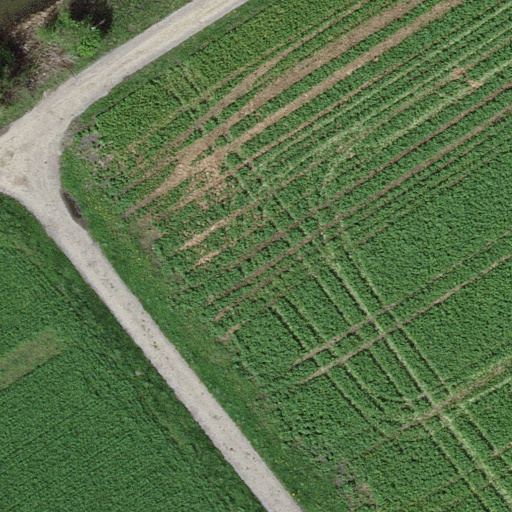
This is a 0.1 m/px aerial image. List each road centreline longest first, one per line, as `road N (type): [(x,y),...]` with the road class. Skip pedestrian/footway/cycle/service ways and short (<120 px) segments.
road 1 (track): [(0,200),(251,511)]
road 2 (track): [(0,121),(195,0)]
